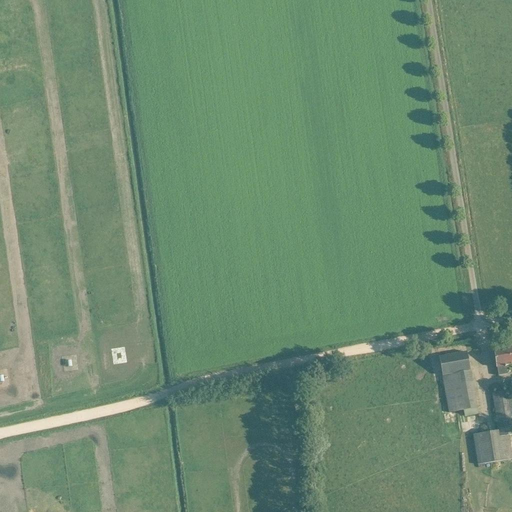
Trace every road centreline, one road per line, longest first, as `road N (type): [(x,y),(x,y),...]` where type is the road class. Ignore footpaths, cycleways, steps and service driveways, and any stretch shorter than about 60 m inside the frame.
road 1 (track): [(480,330),(0,436)]
road 2 (unclassified): [(511,324),(480,330),(428,0)]
